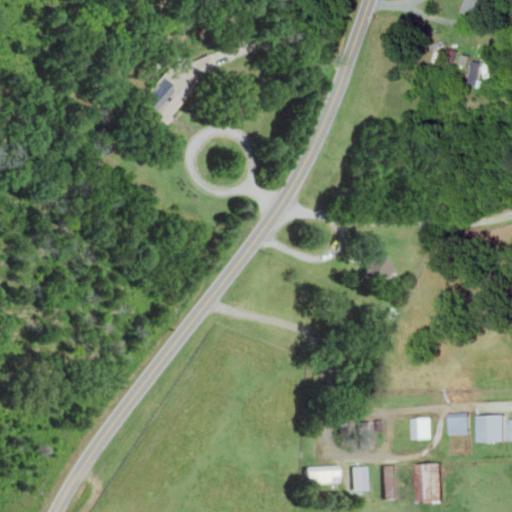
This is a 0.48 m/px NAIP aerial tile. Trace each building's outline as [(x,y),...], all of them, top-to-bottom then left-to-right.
[(467,0),(464,11),(481,16),(485,0),(467,0)] [(185,55),(144,91),(147,99),(138,107),(149,120),(154,119),(160,127),(169,119),(166,110),(215,70),(209,53),(190,60),(185,55)] [(480,82),(484,61),(474,59),(470,80),(480,82)] [(377,288),(387,273),(385,272),(392,261),(374,250),(357,276),(377,288)] [(471,412),(450,413),(451,434),(472,433),(471,412)] [(481,441),(508,440),(507,413),(480,414),(481,441)] [(414,438),(434,437),(433,416),(413,417),(414,438)] [(384,431),(383,419),(358,421),(360,447),(373,446),(372,431),(384,431)] [(419,501),(445,500),(444,462),(417,462),(419,501)] [(382,498),(397,498),(396,464),(381,464),(382,498)] [(305,466),(306,482),(337,481),(337,465),(305,466)] [(366,489),(365,465),(350,465),(351,490),(366,489)]
